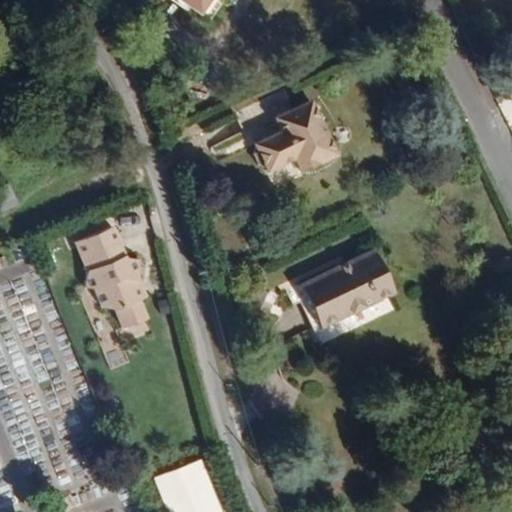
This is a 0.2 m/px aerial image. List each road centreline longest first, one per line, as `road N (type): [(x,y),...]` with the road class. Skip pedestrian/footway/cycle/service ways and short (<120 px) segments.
road 1 (residential): [(251,511),(230,468),(119,100),(54,0)]
road 2 (residential): [(511,193),(420,0)]
